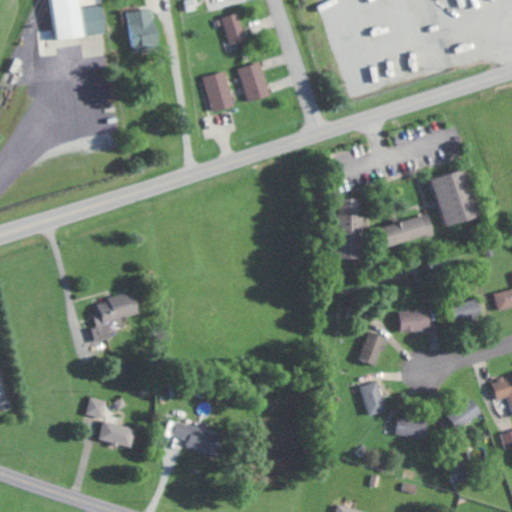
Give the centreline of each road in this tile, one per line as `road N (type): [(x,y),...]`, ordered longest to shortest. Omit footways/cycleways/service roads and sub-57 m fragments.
road 1 (primary): [(0,238),(511,72)]
road 2 (residential): [(281,0),(326,133)]
